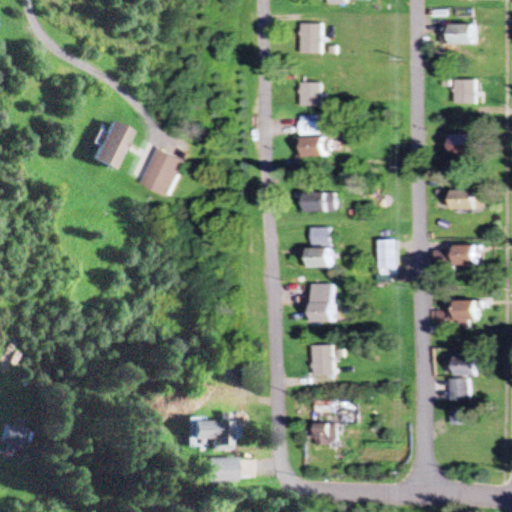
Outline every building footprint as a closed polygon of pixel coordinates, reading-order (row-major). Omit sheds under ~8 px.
[(326,25),(306,25),(306,55),(326,55),(326,25)] [(479,46),(479,27),(451,27),(451,46),(479,46)] [(457,106),(479,106),(479,82),(457,82),(457,106)] [(327,107),(327,85),(306,85),(306,107),(327,107)] [(306,159),(331,159),(331,139),(326,139),(326,118),(306,118),(306,159)] [(125,133),(103,123),(85,162),(107,173),(125,133)] [(454,138),(454,158),(479,158),(479,138),(454,138)] [(188,162),(159,150),(144,188),(172,199),(188,162)] [(453,213),(485,213),(485,192),(453,192),(453,213)] [(340,195),(307,195),(307,214),(340,214),(340,195)] [(309,270),(336,270),(336,228),(315,228),(315,249),(309,249),(309,270)] [(382,271),(400,271),(400,242),(382,242),(382,271)] [(456,269),(481,269),(481,249),(456,249),(456,269)] [(335,324),(335,285),(312,285),(312,324),(335,324)] [(482,303),(451,303),(451,327),(471,327),(471,323),(482,323),(482,303)] [(315,347),(315,377),(336,377),(336,347),(315,347)] [(471,378),(480,378),(479,358),(457,359),(458,381),(452,381),(453,403),(472,402),(471,378)] [(469,427),(469,411),(454,411),(454,427),(469,427)] [(186,420),(186,440),(207,440),(207,449),(227,449),(227,420),(186,420)] [(24,431),(0,424),(0,446),(18,452),(24,431)] [(338,425),(314,425),(314,446),(338,446),(338,425)] [(202,457),(202,482),(232,482),(232,457),(202,457)]
